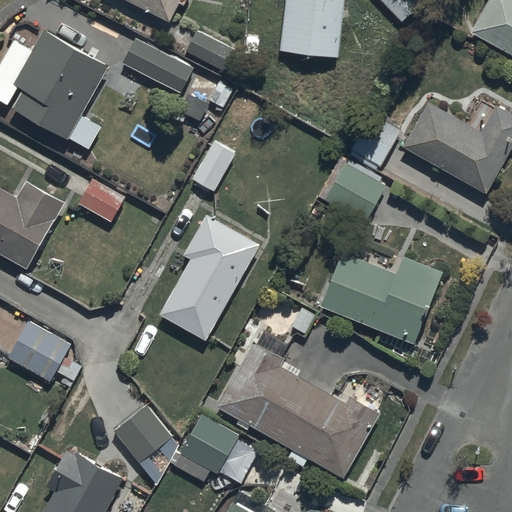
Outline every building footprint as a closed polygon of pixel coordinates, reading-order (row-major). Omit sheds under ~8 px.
[(127,0),(171,22),(180,3),(185,6),(187,0),(127,0)] [(345,0),(285,0),(279,50),(339,57),(345,0)] [(417,0),(381,0),(402,21),(420,3),(417,0)] [(511,0),(487,0),(470,30),(511,54),(511,0)] [(110,65),(44,28),(33,49),(14,39),(0,63),(0,99),(89,150),(103,125),(83,113),(110,65)] [(235,49),(197,29),(186,51),(224,70),(235,49)] [(145,41),(136,37),(122,61),(128,65),(120,78),(141,84),(146,75),(181,93),(194,67),(167,53),(170,48),(147,36),(145,41)] [(431,102),(405,147),(487,194),(511,149),(511,114),(496,106),(481,131),(431,102)] [(372,110),(347,153),(375,170),(378,164),(381,166),(404,128),(372,110)] [(349,158),(325,200),(367,224),(388,186),(381,182),(383,177),(349,158)] [(93,178),(80,203),(112,220),(126,196),(93,178)] [(0,186),(0,254),(28,270),(65,203),(26,182),(18,197),(0,186)] [(161,314),(206,339),(260,243),(208,213),(185,253),(193,257),(161,314)] [(343,251),(321,304),(414,342),(443,272),(403,256),(396,273),(343,251)] [(29,321),(8,357),(50,381),(71,345),(29,321)] [(285,360),(286,358),(254,340),(217,406),(294,448),(289,457),(304,466),(309,457),(344,477),(380,412),(350,395),(347,401),(299,374),(302,369),(285,360)] [(147,404),(114,429),(139,461),(172,435),(147,404)] [(240,435),(202,415),(174,466),(205,482),(211,471),(218,475),(240,435)] [(44,511),(104,511),(124,478),(77,451),(75,454),(67,450),(47,484),(57,490),(44,511)] [(1,511),(24,511),(35,492),(17,483),(1,511)] [(281,511),(240,489),(227,511),(325,511),(320,509),(312,509),(304,511),(303,511),(281,511)] [(184,511),(185,511),(151,492),(139,511),(184,511)]
